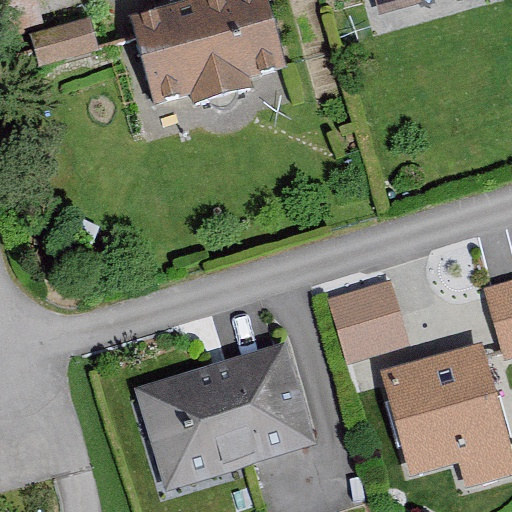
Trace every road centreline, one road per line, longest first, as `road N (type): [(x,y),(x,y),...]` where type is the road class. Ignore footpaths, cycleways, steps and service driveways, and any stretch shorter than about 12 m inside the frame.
road 1 (residential): [(0,348),(511,198)]
road 2 (unknown): [(0,348),(63,511)]
